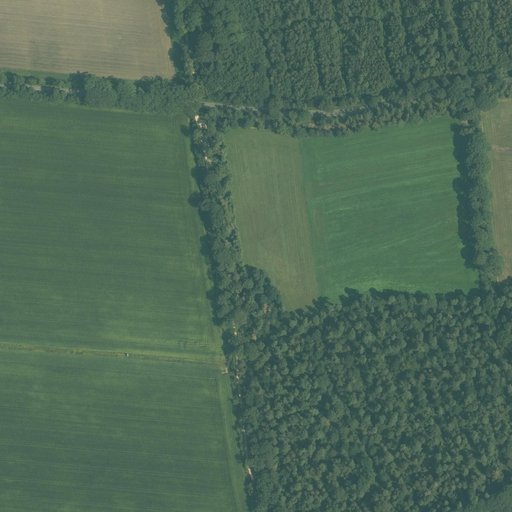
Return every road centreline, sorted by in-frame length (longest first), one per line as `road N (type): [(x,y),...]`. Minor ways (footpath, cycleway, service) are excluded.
road 1 (track): [(266,511),(180,0)]
road 2 (tertiary): [(0,86),(296,114),(365,110),(511,80)]
